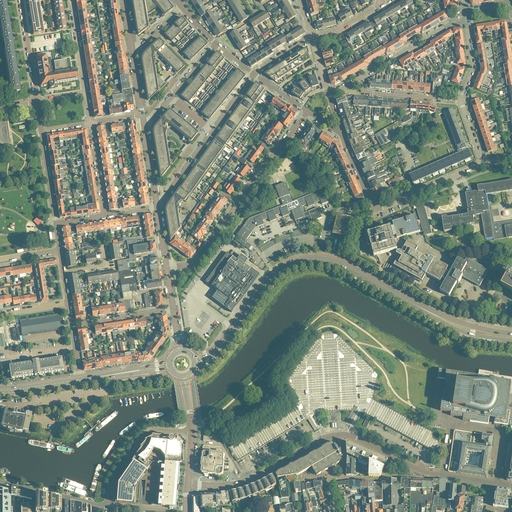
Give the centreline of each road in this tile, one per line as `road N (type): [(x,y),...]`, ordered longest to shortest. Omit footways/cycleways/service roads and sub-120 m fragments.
road 1 (secondary): [(194,360),(211,355),(268,279),(295,262),(338,262),(414,304)]
road 2 (residential): [(442,475),(342,434),(245,481),(187,484)]
road 3 (residential): [(166,268),(196,261),(307,110)]
road 4 (residential): [(496,483),(503,432),(450,424),(442,475)]
road 5 (residential): [(109,505),(113,476),(141,436),(191,432)]
road 6 (residential): [(356,79),(465,21)]
